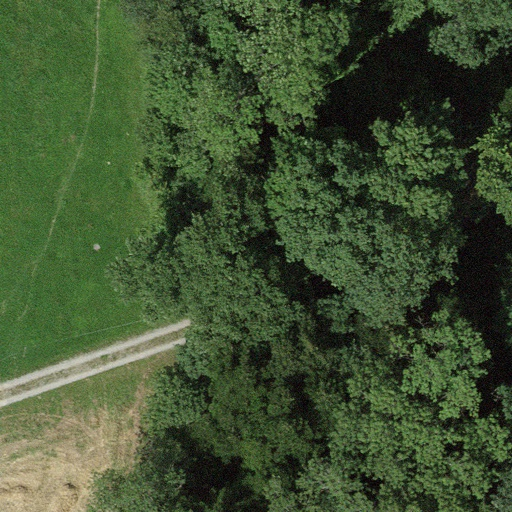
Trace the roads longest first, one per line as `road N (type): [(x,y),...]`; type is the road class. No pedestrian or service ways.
road 1 (track): [(0,409),(435,255),(511,215)]
road 2 (track): [(480,0),(451,247)]
